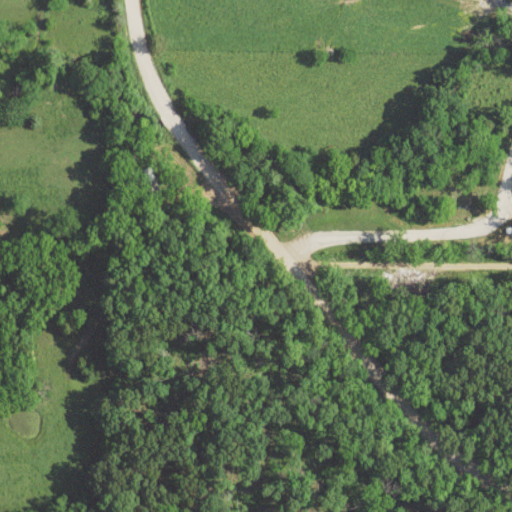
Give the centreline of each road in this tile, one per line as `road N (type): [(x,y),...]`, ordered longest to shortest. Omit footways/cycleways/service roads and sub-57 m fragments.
road 1 (residential): [(511,507),(446,460),(172,138),(121,0)]
road 2 (residential): [(282,263),(376,245),(434,222),(494,184),(508,138),(501,59),(511,37)]
